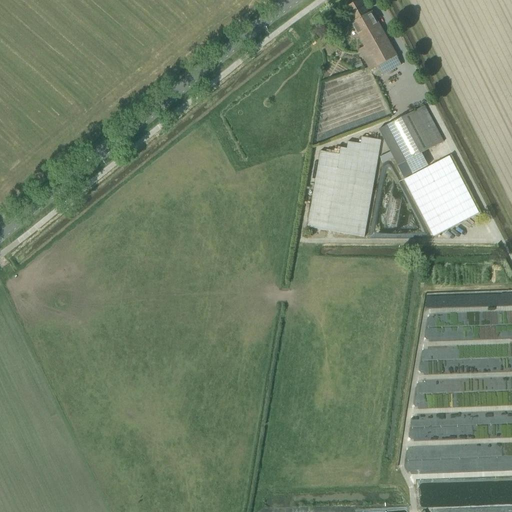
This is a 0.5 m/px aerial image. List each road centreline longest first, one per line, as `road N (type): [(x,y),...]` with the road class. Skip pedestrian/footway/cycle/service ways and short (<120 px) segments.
road 1 (tertiary): [(0,237),(293,0)]
road 2 (track): [(374,0),(511,265)]
